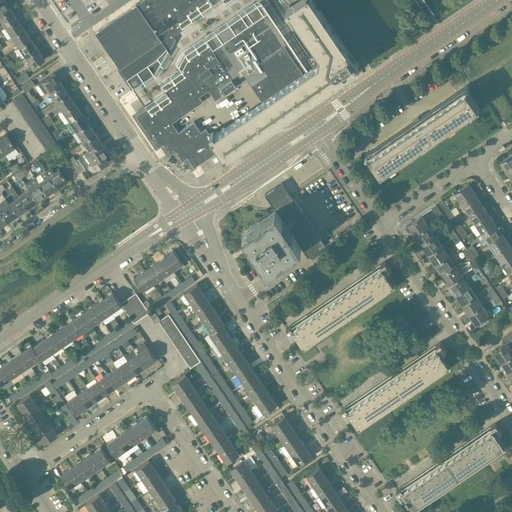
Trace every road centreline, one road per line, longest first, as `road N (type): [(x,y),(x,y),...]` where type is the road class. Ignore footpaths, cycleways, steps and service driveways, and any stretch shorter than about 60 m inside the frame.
road 1 (residential): [(230,511),(147,388),(22,472)]
road 2 (residential): [(379,511),(238,301)]
road 3 (residential): [(511,417),(381,224)]
road 4 (tertiary): [(314,125),(496,0)]
road 5 (residential): [(0,337),(181,216)]
road 6 (tertiary): [(139,156),(34,0)]
road 7 (residential): [(0,251),(139,156)]
road 8 (tertiary): [(181,216),(314,125)]
